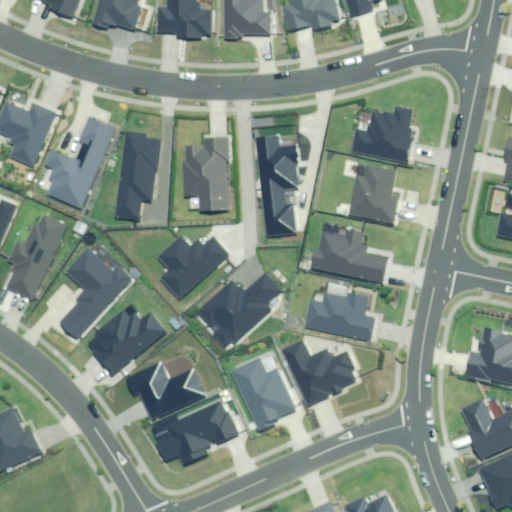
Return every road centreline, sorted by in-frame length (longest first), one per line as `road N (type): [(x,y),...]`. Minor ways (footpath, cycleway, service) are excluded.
road 1 (residential): [(0,34),(83,69),(191,88),(292,86),(421,53),(483,56)]
road 2 (residential): [(187,511),(350,440),(418,426)]
road 3 (residential): [(140,511),(84,417),(0,341)]
road 4 (residential): [(438,270),(483,56)]
road 5 (residential): [(418,426),(438,270)]
